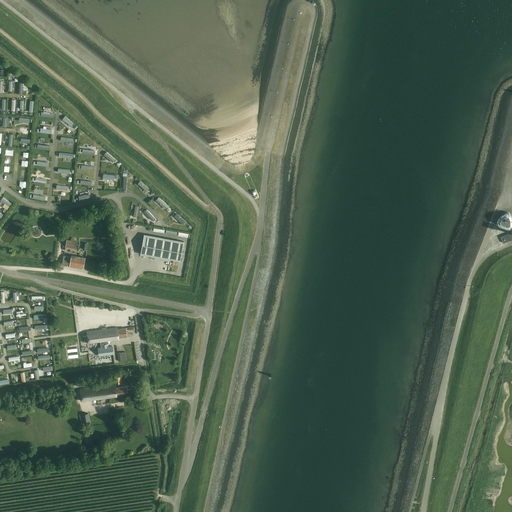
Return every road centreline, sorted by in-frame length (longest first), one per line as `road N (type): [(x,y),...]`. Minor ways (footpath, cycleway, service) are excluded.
road 1 (unclassified): [(183,472),(261,228)]
road 2 (unclassified): [(209,311),(219,215),(124,97)]
road 3 (unclassified): [(423,511),(469,286)]
road 4 (unclassified): [(450,511),(511,292)]
road 5 (unclassified): [(202,310),(36,278)]
